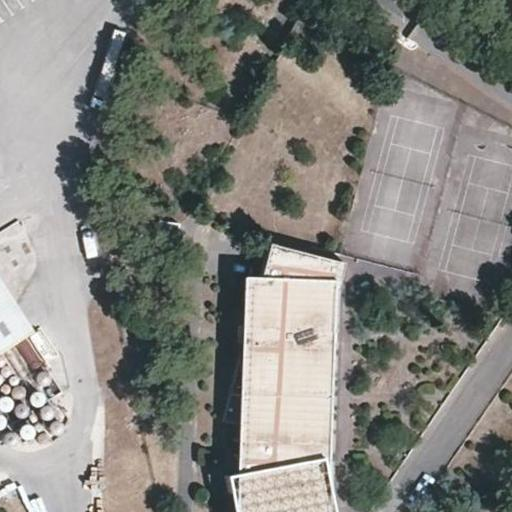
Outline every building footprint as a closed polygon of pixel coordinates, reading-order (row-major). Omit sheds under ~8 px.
[(323,28),(298,16),(288,38),(313,50),(323,28)] [(180,220),(160,217),(156,242),(176,246),(180,220)] [(269,242),(260,275),(238,364),(224,420),(239,425),(234,511),(330,511),(325,478),(335,287),(341,263),(269,242)] [(238,364),(260,275),(241,274),(238,364)] [(0,350),(29,332),(0,285),(0,350)]
